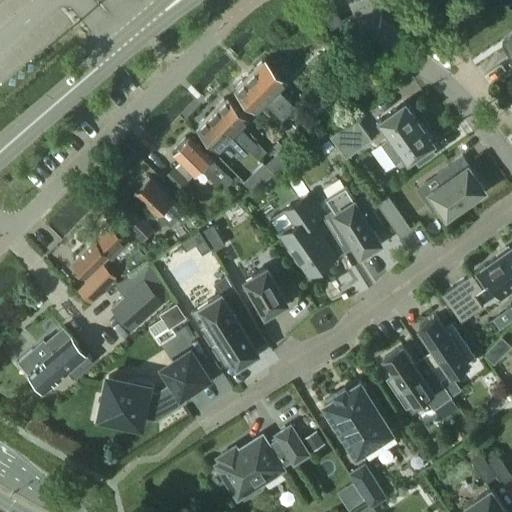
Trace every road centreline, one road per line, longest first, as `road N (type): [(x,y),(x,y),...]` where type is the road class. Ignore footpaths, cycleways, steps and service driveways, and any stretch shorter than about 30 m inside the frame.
road 1 (residential): [(196,424),(337,338),(370,301),(511,206)]
road 2 (residential): [(0,224),(11,235),(216,33)]
road 3 (residential): [(511,171),(453,91),(366,21),(354,0)]
road 4 (tertiary): [(0,152),(178,0)]
